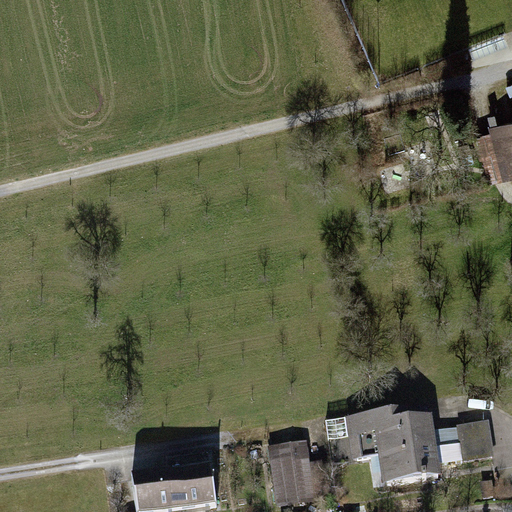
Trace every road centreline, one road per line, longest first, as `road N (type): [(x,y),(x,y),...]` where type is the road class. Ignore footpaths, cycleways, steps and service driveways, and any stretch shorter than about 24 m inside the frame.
road 1 (track): [(511,67),(0,192)]
road 2 (track): [(313,419),(0,475)]
